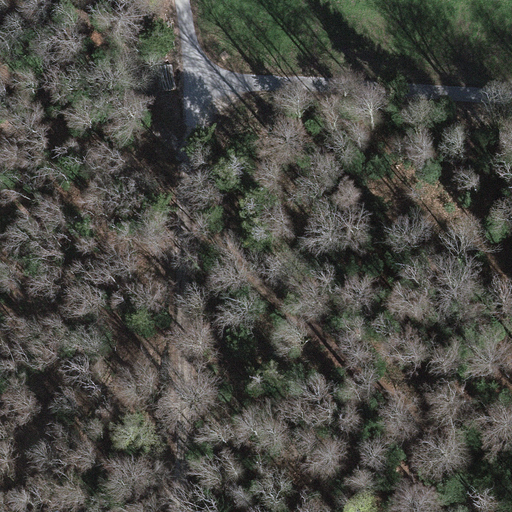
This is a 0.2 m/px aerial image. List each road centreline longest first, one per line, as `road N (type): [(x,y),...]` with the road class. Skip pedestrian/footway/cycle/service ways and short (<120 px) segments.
road 1 (track): [(408,511),(425,455),(420,432),(410,412),(306,325),(233,241),(205,87)]
road 2 (track): [(170,511),(205,87)]
road 3 (unclassified): [(182,0),(201,82),(218,94),(511,101)]
